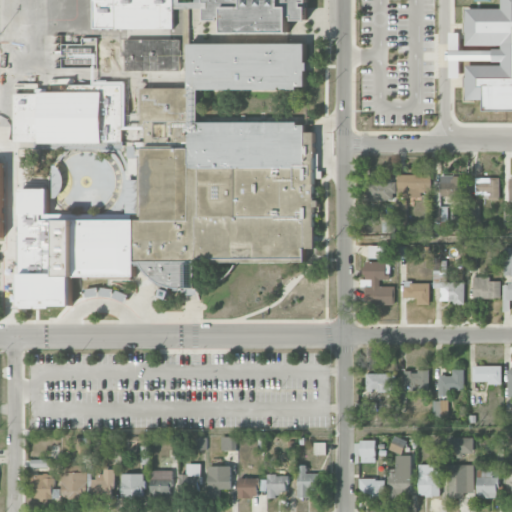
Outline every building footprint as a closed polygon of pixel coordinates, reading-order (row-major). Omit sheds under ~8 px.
[(114,0),(114,29),(174,30),(174,8),(207,8),(207,19),(224,19),(224,32),(289,33),(290,18),(307,19),(307,0),(194,0),(194,2),(179,2),(179,0),(114,0)] [(511,0),(500,0),(501,8),(465,9),(465,46),(492,46),(492,64),(465,65),(466,100),(485,100),(485,111),(511,110),(511,0)] [(206,8),(190,9),(191,24),(207,23),(206,8)] [(82,44),(62,44),(62,63),(95,64),(96,38),(82,37),(82,44)] [(180,70),(180,39),(124,40),(125,72),(180,70)] [(314,258),(313,142),(316,139),(300,122),(199,122),(199,90),(307,89),(307,43),(189,44),(190,88),(142,88),(142,116),(124,116),(124,128),(146,128),(146,143),(128,144),(129,159),(142,159),(142,180),(128,180),(128,212),(142,212),(142,218),(21,219),(21,276),(131,275),(142,265),(162,287),(198,287),(198,258),(314,258)] [(482,60),(482,51),(470,50),(470,60),(482,60)] [(15,143),(123,142),(122,84),(79,84),(79,92),(14,93),(15,143)] [(420,197),(420,192),(431,192),(430,174),(397,175),(397,198),(420,197)] [(464,175),(440,176),(440,181),(433,182),(434,206),(440,206),(440,197),(465,196),(464,175)] [(392,178),(367,178),(368,200),(393,199),(392,178)] [(475,195),(489,195),(489,200),(500,199),(499,178),(475,178),(475,195)] [(464,282),(446,282),(447,258),(433,258),(433,288),(440,288),(439,300),(454,301),(454,304),(464,304),(464,282)] [(394,304),(394,286),(380,286),(379,280),(390,280),(390,262),(365,262),(365,279),(360,279),(361,287),(365,287),(365,304),(394,304)] [(473,298),(501,298),(501,281),(490,281),(490,277),(473,277),(473,298)] [(511,281),(502,282),(502,311),(509,311),(509,301),(511,300),(511,281)] [(429,282),(404,282),(404,298),(417,298),(417,304),(430,304),(429,282)] [(501,365),(473,366),(473,383),(501,382),(501,365)] [(464,370),(453,369),(453,375),(439,375),(439,396),(450,396),(450,390),(464,391),(464,370)] [(429,390),(429,371),(405,370),(404,390),(429,390)] [(366,391),(395,392),(395,374),(367,373),(366,391)] [(448,400),(433,400),(434,417),(448,417),(448,400)] [(389,449),(402,455),(407,441),(395,436),(389,449)] [(236,437),(222,437),(221,451),(236,451),(236,437)] [(473,454),(473,438),(449,437),(449,453),(473,454)] [(90,438),(73,438),(73,453),(90,454),(90,438)] [(360,462),(375,463),(376,440),(360,440),(360,462)] [(325,455),(325,443),(314,443),(314,455),(325,455)] [(389,473),(390,496),(412,496),(412,455),(396,455),(396,473),(389,473)] [(50,460),(38,459),(38,460),(31,460),(31,467),(50,468),(50,460)] [(202,464),(187,464),(187,474),(181,474),(180,495),(200,495),(202,464)] [(439,464),(419,465),(420,496),(440,496),(439,464)] [(474,464),(448,465),(449,498),(465,497),(465,492),(474,492),(474,464)] [(63,498),(85,499),(85,465),(63,465),(63,498)] [(307,465),(298,465),(299,498),(311,498),(310,489),(321,488),(321,473),(307,474),(307,465)] [(232,466),(209,466),(209,498),(221,498),(221,489),(232,489),(232,466)] [(114,469),(103,469),(102,477),(93,476),(92,498),(112,499),(114,469)] [(478,469),(477,497),(498,498),(499,470),(478,469)] [(171,470),(151,470),(152,496),(172,495),(171,470)] [(33,474),(33,500),(54,500),(54,474),(33,474)] [(143,474),(121,474),(122,496),(144,496),(143,474)] [(268,496),(288,495),(288,475),(268,475),(268,496)] [(239,497),(260,497),(260,478),(239,478),(239,497)] [(368,498),(384,498),(384,479),(360,479),(360,491),(369,491),(368,498)]
